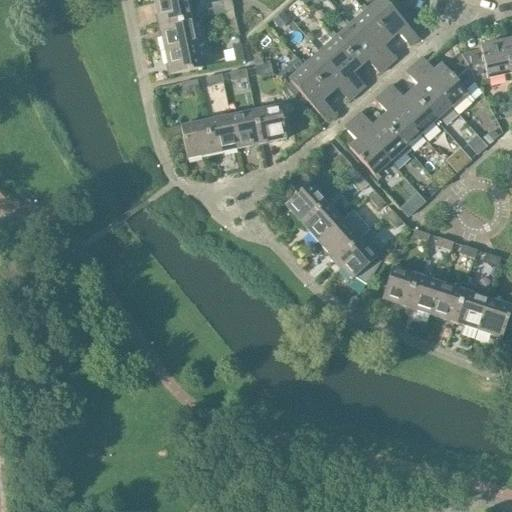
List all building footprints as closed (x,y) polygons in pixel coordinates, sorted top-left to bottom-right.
[(158,26),(191,20),(186,0),(162,0),(153,2),(158,26)] [(220,0),(224,13),(232,11),(233,11),(230,0),(220,0)] [(409,47),(417,39),(381,0),(377,0),(366,10),(362,6),(360,8),(390,40),(397,34),(409,47)] [(383,46),(390,40),(360,8),(358,9),(362,14),(350,25),(387,66),(395,59),(383,46)] [(281,12),(272,20),(279,28),(288,20),(281,12)] [(164,51),(196,44),(191,20),(158,26),(164,51)] [(229,38),(238,36),(235,20),(226,22),(229,38)] [(378,74),(387,66),(350,25),(335,38),(331,33),(331,34),(360,66),(366,61),(378,74)] [(352,74),(360,66),(331,34),(327,37),(331,41),(319,52),(356,94),(364,87),(352,74)] [(486,80),(511,74),(505,42),(479,47),(480,52),(461,56),(475,82),(485,75),(486,80)] [(196,44),(164,51),(169,75),(201,69),(196,44)] [(234,63),(243,61),(240,45),(231,47),(234,63)] [(348,102),(356,94),(319,52),(305,65),(301,61),(299,62),(329,94),(335,88),(348,102)] [(462,89),(475,82),(461,56),(460,56),(444,69),(440,64),(432,71),(421,58),(413,65),(450,107),(463,96),(467,100),(470,98),(462,89)] [(329,94),(299,62),(296,59),(275,77),(297,102),(302,97),(325,122),(333,115),(321,101),(329,94)] [(256,77),(272,74),(270,65),(254,68),(256,77)] [(437,119),(450,107),(413,65),(404,73),(416,87),(409,93),(439,126),(441,124),(437,119)] [(247,79),(245,70),(229,73),(231,82),(247,79)] [(223,84),(221,76),(221,75),(204,79),(206,88),(223,84)] [(198,90),(196,81),(180,84),(182,93),(198,90)] [(402,99),(395,91),(390,86),(382,93),(420,135),(432,124),(437,128),(439,126),(409,93),(402,99)] [(407,147),(420,135),(382,93),(373,101),(385,114),(379,120),(408,153),(411,151),(407,147)] [(254,112),(261,145),(285,139),(279,107),(254,112)] [(511,118),(511,108),(502,111),(504,120),(511,118)] [(236,150),(261,145),(254,112),(229,117),(236,150)] [(372,126),(363,118),(359,113),(351,120),(389,162),(402,151),(406,156),(408,153),(379,120),(372,126)] [(212,155),(236,150),(229,117),(205,122),(212,155)] [(376,174),(389,162),(351,120),(343,128),(355,141),(347,148),(377,181),(380,179),(376,174)] [(186,160),(212,155),(205,122),(179,128),(186,160)] [(344,173),(350,167),(351,167),(340,154),(333,161),(344,173)] [(361,192),(368,186),(356,173),(350,179),(361,192)] [(437,174),(431,179),(440,189),(446,184),(437,174)] [(300,224),(325,202),(308,183),(284,205),(300,224)] [(378,211),(385,205),(374,192),(367,198),(378,211)] [(415,197),(407,204),(414,212),(422,205),(415,197)] [(317,243),(342,221),(325,202),(300,224),(317,243)] [(395,229),(401,223),(402,223),(391,211),(384,217),(395,229)] [(334,262),(359,240),(342,221),(317,243),(334,262)] [(426,245),(429,236),(413,231),(411,240),(426,245)] [(449,252),(452,244),(437,238),(434,247),(449,252)] [(359,240),(334,262),(351,281),(354,278),(366,286),(380,263),(359,240)] [(474,260),(476,252),(476,251),(461,246),(458,255),(474,260)] [(497,268),(500,259),(484,254),(482,263),(497,268)] [(405,308),(416,277),(391,269),(380,300),(405,308)] [(429,316),(439,284),(416,277),(405,308),(429,316)] [(429,316),(453,324),(466,284),(465,284),(463,292),(439,284),(429,316)] [(474,291),(475,287),(466,284),(453,324),(477,331),(488,295),(474,291)] [(488,295),(477,331),(501,339),(511,308),(487,300),(488,295)]
